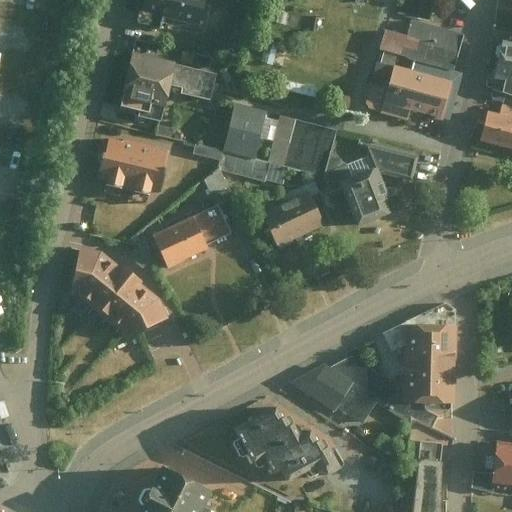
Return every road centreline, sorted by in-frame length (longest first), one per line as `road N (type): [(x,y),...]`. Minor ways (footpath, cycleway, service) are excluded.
road 1 (residential): [(33,451),(38,334),(116,0)]
road 2 (residential): [(73,511),(79,488),(110,454),(415,286)]
road 3 (residential): [(415,286),(478,0)]
road 4 (residential): [(469,264),(465,511)]
